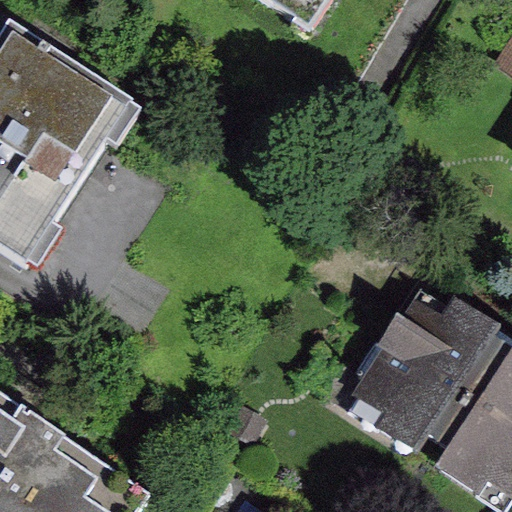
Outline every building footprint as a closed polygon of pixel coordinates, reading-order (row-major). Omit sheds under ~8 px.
[(259,0),(296,24),(312,0),(259,0)] [(132,107),(10,28),(0,43),(0,253),(26,270),(132,107)] [(511,47),(501,63),(511,70),(511,47)] [(436,333),(412,317),(388,353),(376,345),(356,375),(368,383),(359,396),(389,416),(383,424),(423,451),(429,442),(449,456),(444,463),(484,490),(489,483),(511,497),(511,344),(495,334),(490,342),(449,315),(436,333)] [(0,511),(140,511),(148,501),(47,433),(58,417),(31,399),(5,381),(0,388),(0,511)]
